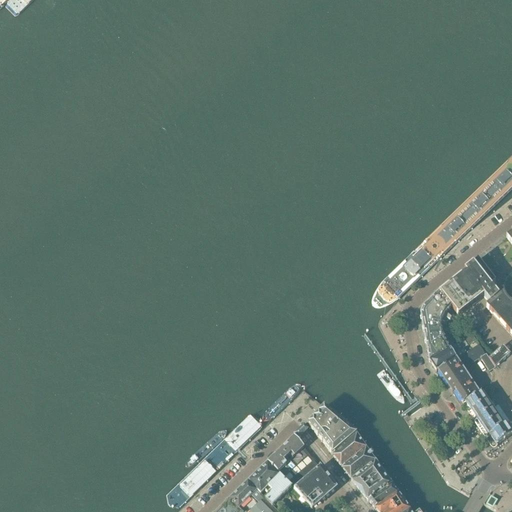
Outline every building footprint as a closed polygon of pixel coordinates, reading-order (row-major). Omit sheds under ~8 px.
[(484,297),(490,304),(503,291),(502,291),(478,261),(439,293),(440,293),(451,308),(459,317),(484,297)] [(511,304),(509,302),(507,300),(506,298),(505,296),(504,293),(503,291),(490,304),(486,308),(511,337),(511,304)] [(439,293),(429,303),(445,315),(451,308),(440,293),(439,293)] [(423,309),(421,314),(442,321),(443,318),(448,321),(450,322),(451,319),(445,315),(429,303),(423,309)] [(423,325),(441,327),(442,321),(421,314),(423,325)] [(423,325),(425,337),(442,334),(449,333),(448,330),(441,330),(441,327),(423,325)] [(425,337),(427,350),(445,339),(442,334),(425,337)] [(429,363),(436,373),(467,354),(464,349),(476,342),(472,336),(455,347),(429,363)] [(427,350),(429,363),(455,347),(449,337),(445,339),(427,350)] [(479,395),(477,392),(462,371),(480,359),(489,373),(495,369),(486,356),(479,346),(467,354),(436,373),(437,374),(438,373),(452,394),(455,392),(463,405),(479,395)] [(503,347),(489,360),(495,369),(511,355),(503,347)] [(488,401),(483,393),(482,393),(479,395),(463,405),(463,406),(464,405),(469,414),(488,401)] [(493,409),(488,401),(469,414),(475,422),(493,409)] [(312,430),(315,435),(332,456),(357,435),(336,417),(324,407),(307,425),(312,430)] [(499,418),(493,409),(475,422),(480,430),(499,418)] [(160,502),(170,511),(178,511),(238,454),(244,460),(248,457),(242,451),(267,427),(253,412),(160,502)] [(504,426),(499,418),(480,430),(486,439),(504,426)] [(493,449),(511,435),(509,431),(511,428),(511,426),(509,423),(504,426),(486,439),(493,449)] [(301,430),(296,436),(299,439),(301,441),(306,436),(312,430),(307,425),(301,430)] [(357,435),(332,456),(336,461),(338,465),(341,469),(366,448),(364,446),(357,435)] [(293,438),(268,463),(278,474),(303,449),(304,449),(298,441),(299,439),(296,436),(293,438)] [(366,448),(341,469),(345,473),(348,477),(351,481),(375,461),(368,451),(366,448)] [(278,474),(293,490),(294,491),(319,469),(303,449),(278,474)] [(351,481),(357,488),(368,502),(392,485),(375,461),(351,481)] [(268,463),(248,482),(273,508),(293,490),(278,474),(268,463)] [(326,477),(324,475),(323,472),(323,473),(319,469),(294,491),(303,501),(329,479),(326,477)] [(333,485),(331,482),(330,482),(330,481),(329,479),(303,501),(312,510),(336,490),(333,486),(333,485)] [(276,511),(273,508),(248,482),(229,500),(240,511),(276,511)] [(392,485),(368,502),(372,506),(373,507),(373,508),(375,510),(398,494),(398,493),(392,485)] [(398,494),(375,510),(376,511),(389,511),(405,502),(398,494)] [(496,502),(491,499),(488,505),(492,508),(496,502)] [(240,511),(229,500),(217,511),(240,511)] [(405,502),(389,511),(407,511),(410,510),(405,502)]
